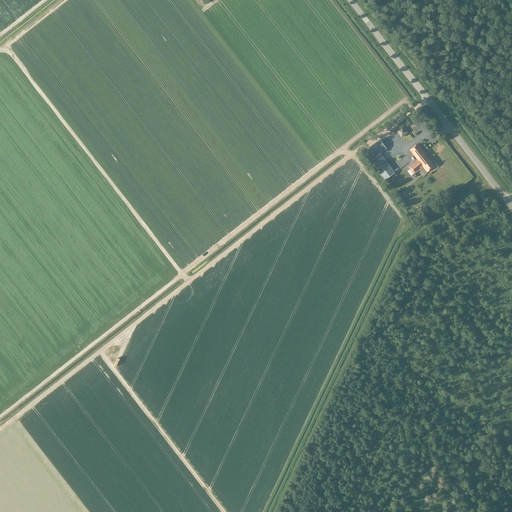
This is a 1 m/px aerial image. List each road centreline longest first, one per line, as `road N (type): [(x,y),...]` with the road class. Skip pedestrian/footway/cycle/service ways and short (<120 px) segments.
road 1 (track): [(271,511),(396,250),(432,218)]
road 2 (tertiary): [(511,207),(350,0)]
